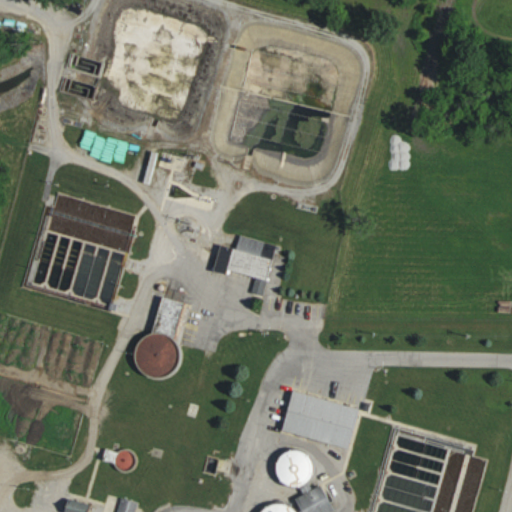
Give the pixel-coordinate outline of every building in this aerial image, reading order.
[(275,242),(238,235),(236,247),(218,243),(213,268),(255,277),(252,292),(264,294),(275,242)] [(138,369),(169,376),(187,302),(156,295),(138,369)] [(359,406),(291,390),(282,430),(349,447),(359,406)] [(301,511),(328,511),(333,510),(321,484),(294,496),(301,511)] [(63,510),(67,511),(86,511),(90,506),(68,496),(63,510)]
